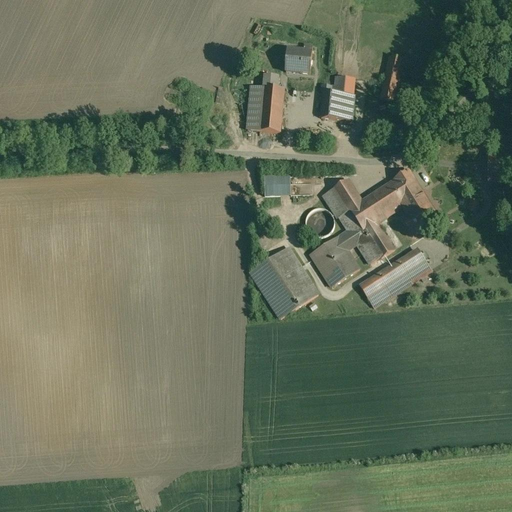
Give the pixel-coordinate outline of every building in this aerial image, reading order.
[(305,52),(288,51),(287,73),(288,73),(288,72),(293,72),(293,73),(312,74),(314,47),(305,47),(305,52)] [(391,57),(381,99),(414,106),(417,96),(398,92),(405,60),(391,57)] [(360,79),(341,77),(339,95),(337,119),(356,121),(360,79)] [(250,87),(246,131),(281,134),(285,90),(250,87)] [(339,95),(324,94),(322,118),(337,119),(339,95)] [(507,152),(491,152),(490,182),(507,182),(507,158),(507,152)] [(396,182),(363,203),(349,182),(324,198),(338,220),(340,218),(349,232),(311,257),(332,289),(360,271),(348,253),(358,246),(371,266),(381,260),(395,251),(381,229),(383,227),(381,223),(404,209),(402,206),(422,193),(409,172),(395,181),(396,182)] [(291,198),(290,176),(264,177),(265,199),(291,198)] [(422,193),(402,206),(404,209),(409,216),(403,220),(414,237),(419,233),(420,235),(440,221),(422,193)] [(327,212),(325,211),(323,211),(320,210),(317,211),(315,211),(314,212),(312,213),(311,214),(310,215),(308,217),(307,219),(307,221),(306,223),(306,225),(306,227),(307,229),(307,230),(308,233),(310,235),(311,236),(312,237),(314,238),(316,239),(318,239),(321,239),(324,239),(325,238),(327,238),(328,237),(330,236),(331,235),(332,234),(333,232),(334,230),(335,228),(335,226),(335,224),(335,222),(334,220),(334,218),(333,217),(331,215),(330,214),(328,212),(327,212)] [(281,321),(319,296),(289,250),(251,275),(281,321)] [(417,250),(359,287),(374,311),(433,274),(417,250)]
